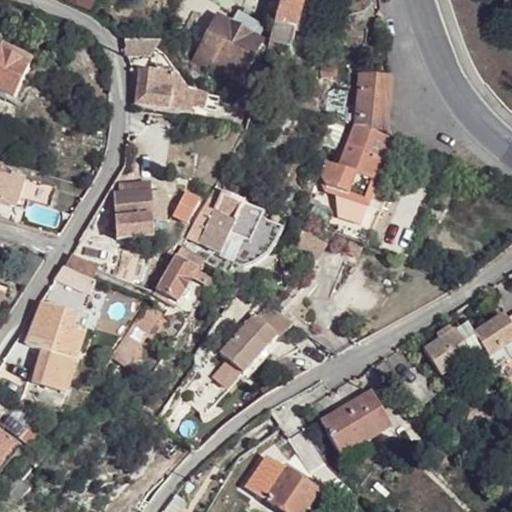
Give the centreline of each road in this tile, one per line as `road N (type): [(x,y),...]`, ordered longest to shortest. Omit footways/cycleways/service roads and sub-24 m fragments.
road 1 (residential): [(156,511),(182,475),(241,424),(471,296),(511,263)]
road 2 (residential): [(69,245),(116,170),(120,59),(98,26),(36,0)]
road 3 (residential): [(418,0),(462,102),(511,146)]
road 4 (residential): [(0,355),(69,245)]
